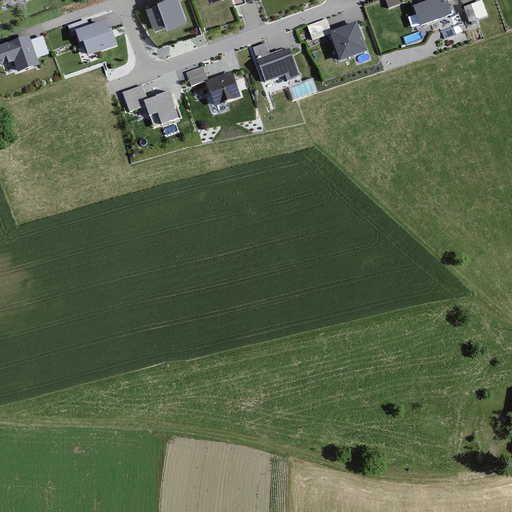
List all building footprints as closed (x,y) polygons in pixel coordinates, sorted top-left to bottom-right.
[(169,0),(146,8),(155,32),(186,21),(178,0),(169,0)] [(399,0),(385,0),(388,8),(401,4),(399,0)] [(447,0),(420,0),(413,3),(421,24),(452,12),(447,0)] [(482,0),(480,0),(463,6),(469,21),(488,14),(482,0)] [(326,18),(308,22),(311,38),(330,34),(326,18)] [(109,27),(106,19),(77,29),(80,40),(83,39),(89,54),(116,45),(110,27),(109,27)] [(368,49),(357,20),(329,30),(340,59),(368,49)] [(39,64),(28,35),(0,44),(0,65),(13,61),(17,72),(39,64)] [(299,75),(288,47),(257,59),(265,80),(286,72),(289,79),(299,75)] [(202,67),(187,72),(191,85),(207,79),(202,67)] [(240,96),(231,72),(204,81),(213,106),(240,96)] [(180,117),(170,89),(143,99),(153,127),(180,117)]
